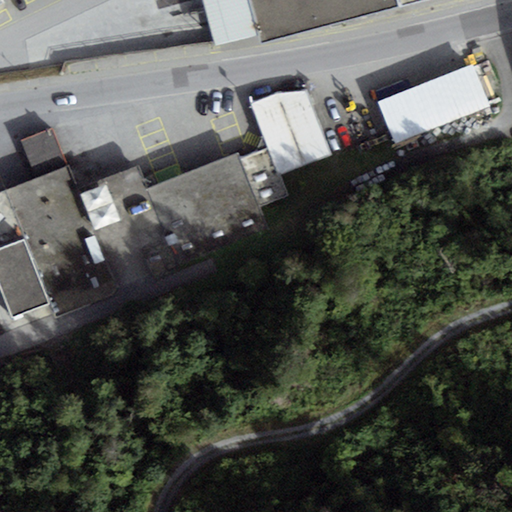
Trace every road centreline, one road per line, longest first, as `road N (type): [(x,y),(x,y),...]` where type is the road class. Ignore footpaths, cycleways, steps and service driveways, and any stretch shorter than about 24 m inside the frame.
road 1 (unclassified): [(511,144),(0,348)]
road 2 (residential): [(0,100),(202,74),(509,16)]
road 3 (track): [(511,304),(425,339),(367,410),(317,431),(229,445),(184,469),(160,511)]
